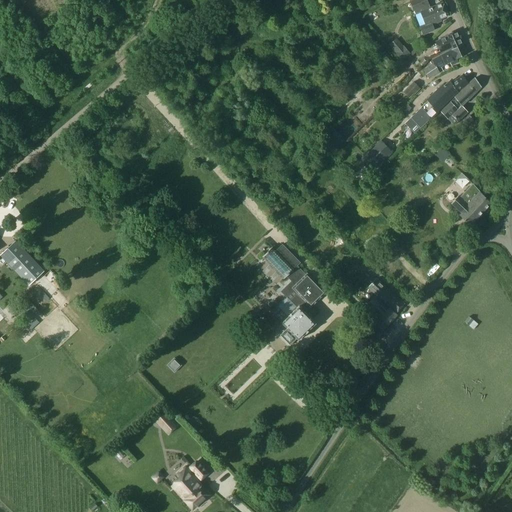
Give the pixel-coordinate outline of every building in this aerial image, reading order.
[(414,0),(410,2),(420,27),(423,35),(434,31),(432,25),(441,21),(440,20),(448,16),(443,3),(428,9),(427,6),(428,5),(426,0),(414,0)] [(463,46),(457,32),(446,37),(438,41),(437,44),(440,51),(443,52),(452,49),(452,50),(463,46)] [(403,46),(395,53),(402,61),(410,55),(412,57),(415,54),(413,51),(410,54),(403,46)] [(467,55),(463,46),(452,50),(433,60),(431,61),(432,64),(423,70),(429,79),(439,72),(437,68),(451,62),(452,65),(458,62),(457,60),(467,55)] [(453,96),(468,84),(462,75),(452,84),(450,81),(444,86),(443,84),(427,99),(428,101),(421,108),(404,124),(414,134),(420,129),(432,118),(431,117),(453,96)] [(461,106),(481,87),(475,78),(439,110),(447,119),(452,115),(458,122),(467,112),(461,106)] [(412,82),(403,92),(408,98),(409,98),(413,93),(415,94),(420,89),(418,88),(412,82)] [(335,144),(342,138),(334,130),(327,136),(335,144)] [(375,147),(360,161),(370,171),(385,157),(375,147)] [(359,189),(366,195),(370,191),(364,184),(359,189)] [(451,204),(461,214),(459,216),(470,226),(490,203),(472,184),(459,198),(457,197),(457,198),(458,198),(452,204),(451,204)] [(16,241),(0,255),(9,264),(13,270),(21,278),(28,286),(44,272),(38,264),(16,241)] [(271,248),(262,258),(283,280),(286,276),(295,285),(292,288),(289,284),(281,292),(287,298),(278,307),(288,317),(282,323),(287,329),(280,336),(290,346),(297,339),(298,341),(305,334),(306,334),(310,331),(309,330),(316,324),(310,318),(311,318),(309,316),(308,316),(305,312),(310,307),(311,308),(326,293),(307,274),(305,275),(296,267),(300,263),(282,245),(275,252),(271,248)] [(347,278),(337,269),(328,279),(338,288),(347,278)] [(396,313),(404,304),(379,281),(376,279),(367,288),(371,291),(396,313)] [(352,286),(347,280),(338,289),(348,299),(353,293),(349,289),(352,286)] [(37,297),(44,304),(49,299),(42,292),(37,297)] [(388,325),(397,315),(390,309),(389,309),(375,297),(366,306),(380,318),(378,321),(385,328),(388,325)] [(25,306),(18,312),(27,321),(27,320),(28,321),(34,316),(25,306)] [(167,434),(176,426),(171,421),(162,428),(167,434)] [(210,495),(199,483),(211,472),(200,461),(189,471),(185,467),(176,475),(180,479),(172,487),(193,509),(210,495)] [(163,478),(158,473),(152,478),(157,483),(163,478)]
